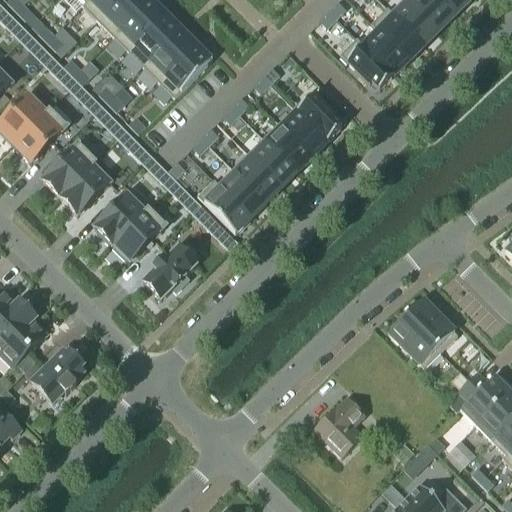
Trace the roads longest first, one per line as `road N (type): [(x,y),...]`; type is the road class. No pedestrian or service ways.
road 1 (residential): [(395,143),(156,385)]
road 2 (residential): [(218,446),(358,308),(439,242)]
road 3 (residential): [(156,385),(0,226)]
road 4 (residential): [(156,385),(28,511)]
road 5 (residential): [(511,26),(395,143)]
road 6 (residential): [(287,36),(395,143)]
